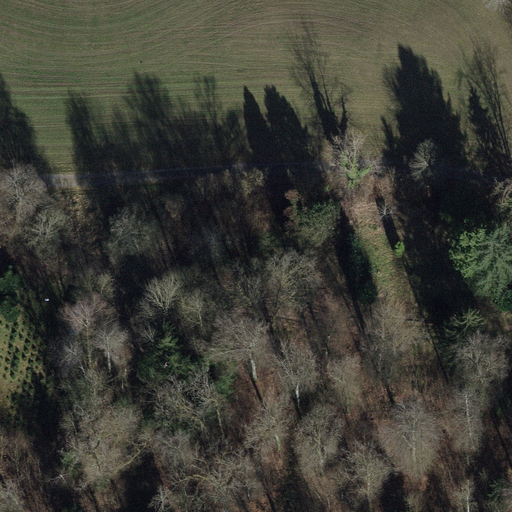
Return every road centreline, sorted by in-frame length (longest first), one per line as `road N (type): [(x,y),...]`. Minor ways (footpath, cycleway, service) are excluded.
road 1 (track): [(511,320),(357,327),(196,309),(115,282),(77,245),(0,206)]
road 2 (track): [(0,183),(382,160),(511,184)]
